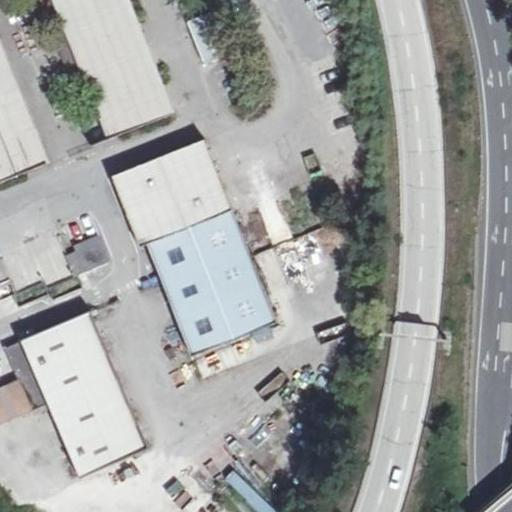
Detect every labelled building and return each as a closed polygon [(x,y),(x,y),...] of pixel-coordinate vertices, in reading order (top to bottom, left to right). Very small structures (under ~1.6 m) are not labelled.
[(0,0),(0,2),(3,8),(23,0),(0,0)] [(0,0),(50,0),(108,143),(184,112),(138,0),(0,0),(0,185),(46,168),(32,130),(0,48),(0,0)] [(278,325),(205,141),(112,180),(140,250),(147,247),(193,360),(278,325)] [(258,256),(264,270),(279,265),(280,269),(311,258),(304,239),(258,256)] [(86,274),(78,254),(67,258),(75,279),(86,274)] [(36,377),(49,407),(81,481),(151,452),(90,314),(5,351),(19,385),(36,377)]
